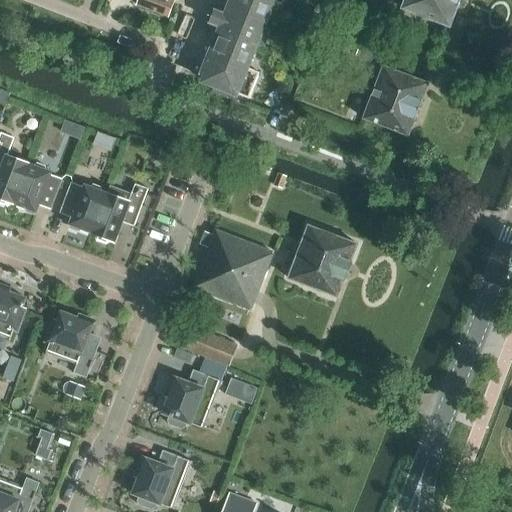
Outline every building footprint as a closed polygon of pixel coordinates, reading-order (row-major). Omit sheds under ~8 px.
[(139,0),(138,6),(168,17),(174,1),(170,0),(139,0)] [(210,16),(269,39),(272,31),(264,25),(273,3),(282,7),(285,0),(231,0),(225,15),(212,10),(210,16)] [(460,0),(405,0),(403,8),(451,26),(460,0)] [(318,3),(313,15),(324,19),(329,7),(318,3)] [(266,46),(269,39),(210,16),(207,22),(221,27),(201,78),(205,79),(204,82),(249,99),(259,73),(247,68),(256,46),(266,46)] [(309,26),(306,33),(317,37),(322,25),(317,23),(310,27),(309,26)] [(386,49),(384,48),(362,40),(357,56),(380,65),(386,49)] [(429,83),(383,66),(363,118),(408,135),(429,83)] [(14,204),(29,165),(7,156),(14,139),(1,134),(0,135),(0,203),(5,205),(9,202),(14,204)] [(29,165),(14,204),(36,212),(39,206),(51,210),(62,180),(50,175),(51,173),(46,171),(45,166),(37,163),(33,166),(29,165)] [(278,173),(273,186),(282,189),(287,177),(278,173)] [(107,194),(102,192),(101,188),(93,185),(89,188),(85,186),(84,188),(72,183),(60,214),(72,218),(70,225),(92,234),(107,194)] [(110,186),(107,194),(92,234),(97,236),(98,240),(106,243),(110,240),(115,242),(122,222),(134,227),(148,189),(135,184),(131,195),(110,186)] [(157,212),(176,218),(180,207),(161,200),(157,212)] [(229,210),(226,218),(249,227),(252,218),(229,210)] [(308,226),(302,243),(295,240),(291,253),(297,255),(288,279),(336,297),(357,244),(308,226)] [(272,252),(216,230),(214,235),(206,232),(201,245),(209,248),(194,288),(250,310),(272,252)] [(0,285),(0,333),(11,338),(15,327),(19,328),(26,310),(22,308),(26,299),(9,293),(10,289),(0,285)] [(85,347),(95,321),(79,315),(78,319),(61,312),(57,322),(54,321),(47,339),(50,341),(46,352),(77,363),(73,374),(87,379),(97,352),(85,347)] [(184,348),(229,366),(237,345),(192,328),(184,348)] [(220,380),(193,370),(189,383),(173,377),(168,390),(171,392),(163,414),(170,416),(168,421),(170,425),(181,429),(185,427),(187,423),(202,428),(220,380)] [(65,385),(63,389),(64,393),(67,394),(66,395),(79,400),(84,387),(71,382),(71,383),(68,382),(65,385)] [(49,449),(38,445),(34,455),(49,461),(53,451),(49,449)] [(190,461),(163,451),(158,463),(142,457),(137,471),(140,472),(132,495),(139,497),(137,502),(139,506),(151,510),(155,508),(157,504),(172,509),(190,461)] [(0,480),(0,511),(15,511),(17,506),(30,510),(40,483),(26,478),(22,489),(0,480)] [(254,511),(257,504),(229,494),(224,506),(222,511),(254,511)]
